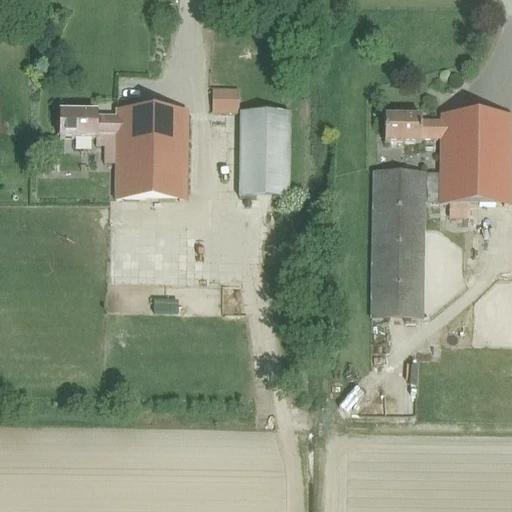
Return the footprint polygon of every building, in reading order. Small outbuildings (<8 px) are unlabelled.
[(211,116),(237,117),(238,92),(212,91),(211,116)] [(95,115),(59,115),(58,141),(95,142),(95,138),(115,138),(114,203),(185,204),(186,115),(115,114),(115,120),(95,120),(95,115)] [(288,202),(290,116),(238,115),(237,201),(288,202)] [(440,143),(439,177),(439,207),(439,208),(510,209),(511,120),(440,119),(440,125),(420,125),(420,120),(384,120),(383,146),(420,147),(420,143),(440,143)] [(213,161),(236,160),(236,147),(222,148),(222,143),(212,143),(213,161)] [(439,207),(439,177),(371,176),(370,323),(423,323),(424,207),(439,207)] [(277,210),(277,239),(287,239),(288,211),(277,210)] [(455,221),(476,223),(477,213),(456,210),(455,221)] [(212,314),(212,293),(203,293),(204,314),(212,314)]
